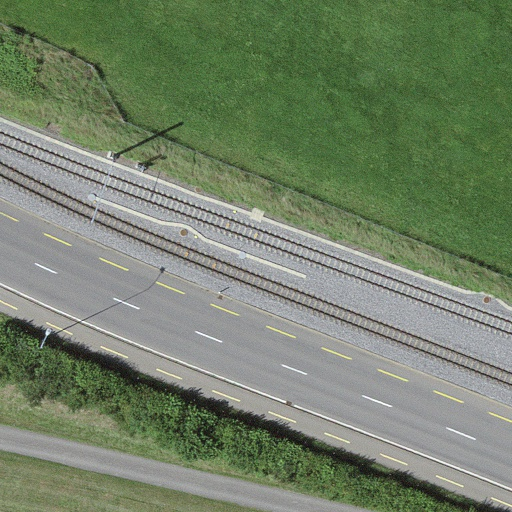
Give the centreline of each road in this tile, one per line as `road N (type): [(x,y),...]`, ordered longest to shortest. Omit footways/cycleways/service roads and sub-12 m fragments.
road 1 (secondary): [(0,246),(511,456)]
road 2 (track): [(0,445),(302,511)]
